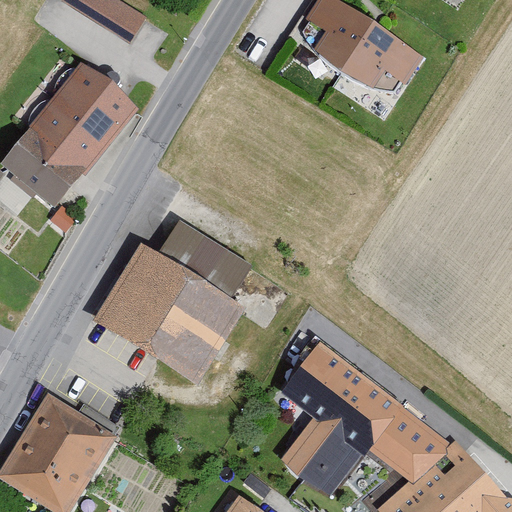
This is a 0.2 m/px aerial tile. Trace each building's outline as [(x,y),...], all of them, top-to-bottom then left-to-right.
[(147,19),(116,0),(63,0),(61,4),(130,47),(147,19)] [(376,28),(330,0),(319,0),(307,21),(326,33),(311,56),(371,94),(383,75),(405,89),(425,59),(376,28)] [(84,66),(0,168),(55,213),(139,111),(84,66)] [(246,312),(141,249),(94,327),(199,390),(246,312)] [(321,347),(280,398),(313,423),(282,464),(299,483),(332,499),(367,453),(408,485),(451,446),(321,347)] [(74,511),(119,443),(49,398),(0,473),(0,480),(49,511),(74,511)] [(408,485),(378,511),(511,511),(511,507),(456,442),(451,446),(408,485)] [(255,511),(239,500),(230,511),(255,511)]
